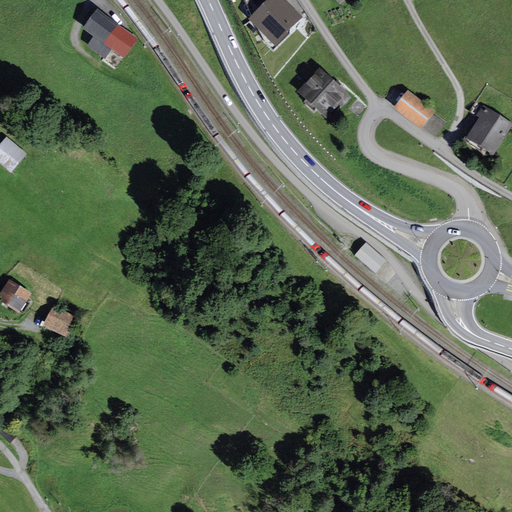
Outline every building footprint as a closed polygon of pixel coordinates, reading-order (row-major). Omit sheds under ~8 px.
[(302,17),(285,0),(266,0),(248,19),(275,46),(288,34),(286,33),(302,17)] [(331,0),(340,9),(349,0),(331,0)] [(136,42),(98,13),(83,34),(93,41),(88,47),(106,60),(113,51),(123,59),(136,42)] [(319,71),(296,95),(325,122),(339,107),(342,110),(351,101),(343,93),(345,90),(336,82),(334,85),(319,71)] [(469,114),(476,119),(483,107),(490,95),(483,91),(469,114)] [(435,113),(408,93),(393,112),(421,132),(423,130),(435,139),(447,123),(435,114),(435,113)] [(511,127),(511,125),(483,107),(476,119),(479,121),(466,142),(492,158),(511,127)] [(8,140),(0,149),(0,167),(11,177),(28,156),(8,140)] [(387,261),(366,242),(355,255),(376,273),(387,261)] [(31,293),(9,279),(0,291),(0,300),(18,313),(31,293)] [(77,318),(52,306),(43,325),(68,337),(77,318)] [(0,428),(0,433),(9,443),(19,434),(7,422),(0,428)]
